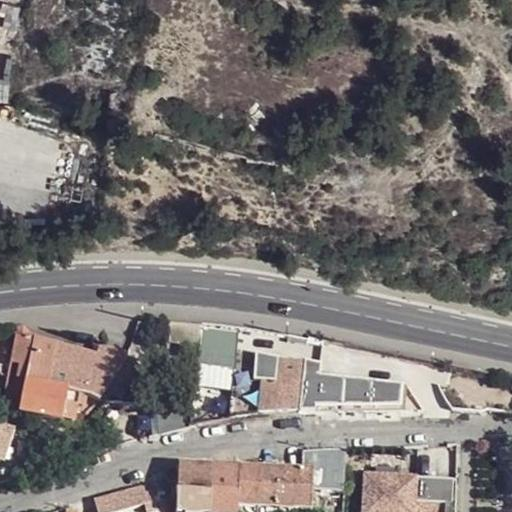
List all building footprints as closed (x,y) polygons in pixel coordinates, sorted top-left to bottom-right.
[(226,324),(206,322),(201,359),(238,360),(239,326),(226,324)] [(10,402),(15,411),(25,412),(30,383),(38,337),(19,330),(13,362),(19,363),(15,385),(8,384),(8,391),(10,402)] [(183,334),(181,361),(190,361),(189,375),(197,375),(201,335),(183,334)] [(38,337),(30,383),(73,391),(73,393),(94,395),(103,400),(134,351),(103,346),(102,352),(38,337)] [(308,363),(304,411),(404,405),(406,377),(324,371),(324,360),(308,357),(308,363)] [(308,363),(275,361),(270,408),(304,411),(308,363)] [(30,383),(25,412),(68,420),(73,393),(73,391),(30,383)] [(157,409),(158,429),(148,431),(150,436),(195,426),(192,411),(157,409)] [(17,426),(0,420),(0,458),(7,460),(17,426)] [(244,464),(183,463),(183,490),(182,511),(223,511),(241,511),(243,502),(244,464)] [(313,505),(314,465),(244,464),(243,502),(313,505)] [(450,511),(451,476),(366,473),(365,511),(450,511)] [(145,485),(95,498),(99,511),(115,511),(141,506),(149,504),(145,485)]
